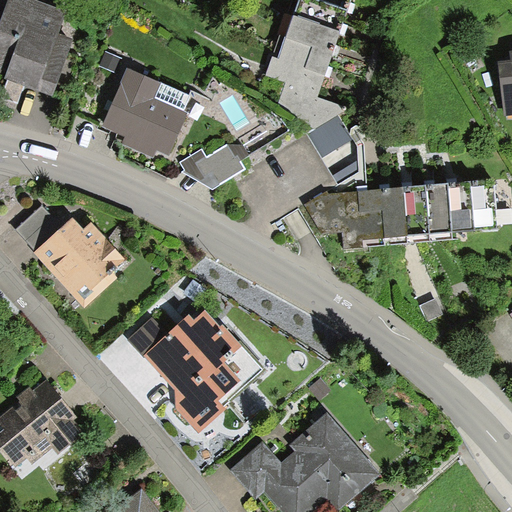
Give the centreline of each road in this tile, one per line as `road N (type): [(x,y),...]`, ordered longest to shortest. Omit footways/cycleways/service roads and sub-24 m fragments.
road 1 (tertiary): [(511,459),(407,358),(293,280),(135,193),(0,150)]
road 2 (residential): [(0,269),(211,511)]
